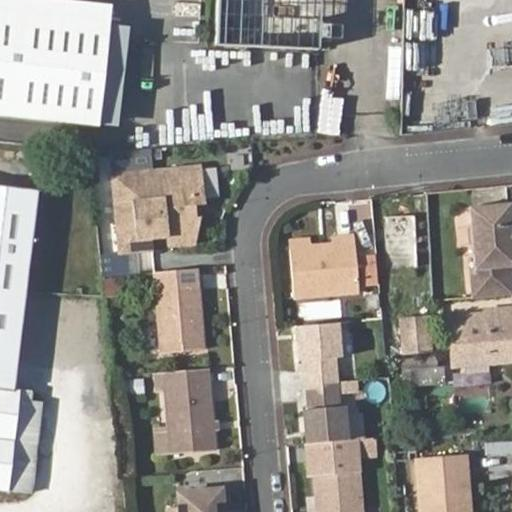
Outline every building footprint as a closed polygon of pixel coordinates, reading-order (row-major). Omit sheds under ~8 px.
[(56,0),(0,0),(0,117),(99,128),(113,6),(56,0)] [(213,0),(211,42),(315,47),(317,0),(213,0)] [(200,166),(112,174),(119,251),(152,248),(150,226),(167,224),(169,244),(197,241),(199,218),(195,218),(194,204),(204,203),(200,166)] [(32,454),(39,391),(14,388),(35,191),(0,186),(0,487),(46,493),(50,456),(32,454)] [(511,218),(511,203),(468,207),(475,272),(468,273),(471,299),(511,295),(511,269),(511,267),(511,218)] [(388,218),(391,271),(420,268),(417,216),(388,218)] [(313,246),(292,248),(296,300),(317,298),(323,291),(332,290),(339,296),(361,294),(356,237),(339,239),(327,253),(321,254),(313,246)] [(155,290),(160,351),(202,348),(196,287),(155,290)] [(452,320),(458,370),(511,364),(511,310),(485,313),(485,317),(452,320)] [(403,320),(406,355),(432,352),(429,318),(403,320)] [(345,360),(343,326),(296,329),(298,361),(303,361),(304,381),(339,378),(338,360),(345,360)] [(205,367),(161,371),(168,452),(213,448),(205,367)] [(407,375),(408,390),(446,387),(445,373),(407,375)] [(57,393),(39,391),(32,454),(50,456),(57,393)] [(349,442),(347,409),(303,412),(305,445),(349,442)] [(349,442),(305,445),(308,479),(313,478),(315,511),(359,511),(355,442),(349,442)] [(470,511),(466,457),(415,461),(419,511),(470,511)] [(220,511),(219,488),(177,491),(178,511),(220,511)]
